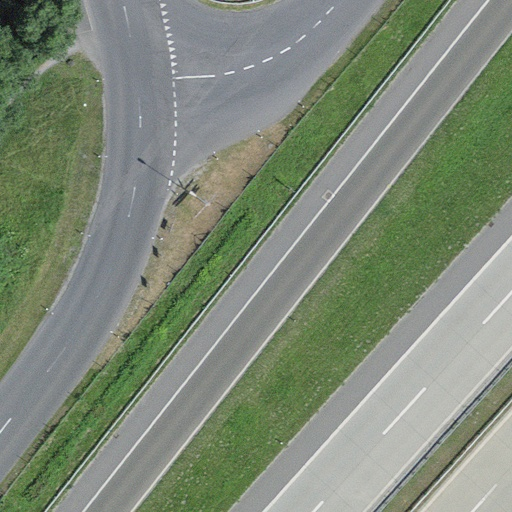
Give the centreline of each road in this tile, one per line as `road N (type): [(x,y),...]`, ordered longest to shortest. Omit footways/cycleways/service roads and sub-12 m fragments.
road 1 (motorway): [(511,13),(114,511)]
road 2 (unclassified): [(141,79),(138,178),(111,271),(0,445)]
road 3 (motorway): [(511,298),(321,511)]
road 4 (unclassified): [(141,79),(235,73),(287,56),(349,0)]
road 5 (track): [(0,118),(49,71),(130,21)]
